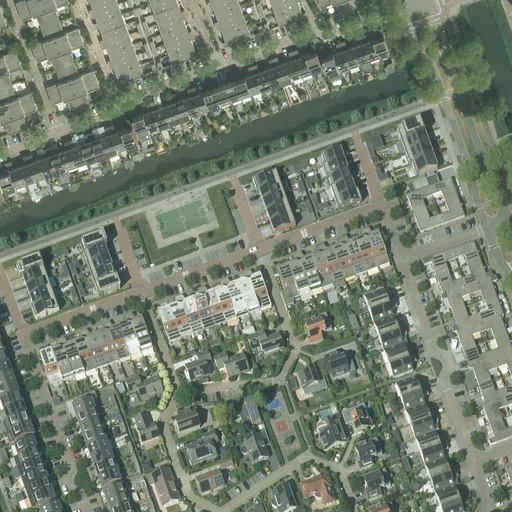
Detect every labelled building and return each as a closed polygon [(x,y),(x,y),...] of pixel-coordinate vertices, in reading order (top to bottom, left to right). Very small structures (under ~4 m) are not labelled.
[(42,0),(20,0),(16,2),(19,10),(43,2),(42,0)] [(55,7),(70,2),(68,0),(48,0),(43,2),(50,23),(60,20),(55,7)] [(118,3),(117,0),(94,0),(90,1),(93,8),(90,9),(91,13),(118,3)] [(179,4),(177,0),(158,0),(151,3),(154,13),(179,4)] [(240,5),(238,0),(221,0),(209,4),(210,8),(214,7),(216,14),(240,5)] [(300,6),(297,0),(285,0),(272,5),(276,15),(300,6)] [(350,11),(345,0),(318,0),(321,7),(335,2),(340,14),(350,11)] [(356,0),(345,0),(350,11),(359,8),(356,0)] [(50,23),(43,2),(19,10),(22,19),(37,14),(41,26),(50,23)] [(122,13),(118,3),(91,13),(92,16),(95,15),(98,21),(94,22),(94,23),(122,13)] [(158,23),(185,13),(184,9),(181,11),(179,4),(154,13),(158,23)] [(244,15),(240,5),(216,14),(218,20),(215,21),(216,25),(244,15)] [(280,26),(307,16),(306,12),(302,13),(300,6),(276,15),(280,26)] [(126,23),(122,13),(94,23),(96,26),(99,25),(101,32),(126,23)] [(186,24),(184,18),(187,17),(185,13),(158,23),(162,33),(186,24)] [(248,25),(244,15),(216,25),(218,28),(221,27),(223,34),(248,25)] [(82,36),(79,27),(64,32),(60,20),(50,23),(58,44),(82,36)] [(58,44),(50,23),(41,26),(46,39),(31,44),(35,53),(58,44)] [(129,33),(126,23),(101,32),(104,38),(101,40),(102,43),(129,33)] [(193,33),(192,30),(188,31),(186,24),(162,33),(165,43),(193,33)] [(251,36),(248,25),(223,34),(226,40),(222,41),(224,46),(251,36)] [(391,52),(382,27),(377,28),(379,36),(373,38),(380,56),(381,56),(391,52)] [(380,56),(373,38),(368,40),(365,32),(361,34),(370,60),(379,57),(380,60),(382,59),(381,56),(380,56)] [(133,43),(129,33),(102,43),(103,47),(106,46),(109,52),(133,43)] [(193,45),(191,38),(194,37),(193,33),(165,43),(169,53),(193,45)] [(370,60),(361,34),(356,36),(359,43),(353,45),(360,64),(361,63),(370,60)] [(71,49),(85,44),(82,36),(58,44),(66,65),(75,62),(71,49)] [(360,64),(353,45),(348,47),(345,40),(340,41),(350,67),(359,64),(360,67),(362,66),(361,63),(360,64)] [(350,67),(340,41),(336,43),(339,50),(333,53),(340,71),(341,71),(350,67)] [(323,68),(314,42),(309,44),(312,52),(306,54),(313,72),(314,72),(323,68)] [(137,54),(133,43),(109,52),(111,59),(108,60),(109,63),(137,54)] [(66,65),(58,44),(35,53),(38,61),(52,56),(56,69),(66,65)] [(200,54),(199,50),(196,51),(193,45),(169,53),(173,64),(200,54)] [(340,71),(333,53),(327,55),(325,47),(320,49),(329,75),(338,71),(340,74),(342,73),(341,71),(340,71)] [(313,72),(306,54),(300,56),(298,48),(293,50),(303,76),(312,72),(313,75),(315,75),(314,72),(313,72)] [(0,65),(19,58),(16,49),(2,55),(0,49),(0,65)] [(303,76),(293,50),(289,51),(291,59),(286,61),(292,79),(294,79),(303,76)] [(140,64),(137,54),(109,63),(110,67),(114,66),(116,72),(140,64)] [(292,79),(286,61),(280,63),(277,56),(273,57),(282,83),(291,80),(292,83),(295,82),(294,79),(292,79)] [(282,83),(273,57),(268,59),(271,66),(266,68),(272,87),(273,86),(282,83)] [(8,72),(22,67),(19,58),(0,65),(0,79),(3,88),(12,84),(8,72)] [(97,78),(94,69),(80,74),(75,62),(66,65),(73,86),(97,78)] [(272,87),(266,68),(260,70),(257,63),(252,64),(262,90),(271,87),(272,90),(274,89),(273,86),(272,87)] [(144,74),(140,64),(116,72),(118,79),(115,80),(117,84),(144,74)] [(262,90),(252,64),(248,66),(251,74),(245,76),(252,94),(253,94),(262,90)] [(73,86),(66,65),(56,69),(61,81),(47,86),(50,95),(73,86)] [(252,94),(245,76),(239,78),(237,70),(232,72),(242,98),(251,94),(252,97),(254,97),(253,94),(252,94)] [(242,98),(232,72),(228,73),(230,81),(225,83),(231,101),(233,101),(242,98)] [(86,91),(100,86),(97,78),(73,86),(81,108),(90,104),(86,91)] [(231,101),(225,83),(219,85),(216,78),(212,79),(221,105),(230,102),(231,105),(234,104),(233,101),(231,101)] [(221,105),(212,79),(207,81),(210,88),(204,90),(211,109),(212,108),(221,105)] [(11,109),(34,100),(31,92),(17,97),(12,84),(3,88),(11,109)] [(211,109),(204,90),(198,92),(196,85),(191,86),(201,112),(210,109),(211,112),(213,111),(212,108),(211,109)] [(81,108),(73,86),(50,95),(53,103),(67,98),(72,111),(81,108)] [(201,112),(191,86),(187,88),(189,96),(184,98),(191,116),(192,116),(201,112)] [(0,112),(11,109),(3,88),(0,88),(0,112)] [(191,116),(184,98),(178,100),(175,92),(171,94),(180,120),(189,117),(190,119),(193,119),(192,116),(191,116)] [(180,120),(171,94),(167,95),(169,103),(164,105),(170,123),(171,123),(180,120)] [(170,123),(164,105),(158,107),(155,99),(151,101),(160,127),(169,124),(170,127),(172,126),(171,123),(170,123)] [(23,114),(37,109),(34,100),(11,109),(18,130),(28,127),(23,114)] [(160,127),(151,101),(146,103),(149,110),(143,112),(150,131),(151,130),(160,127)] [(151,130),(150,131),(143,112),(138,114),(135,107),(130,109),(141,141),(151,137),(150,134),(152,133),(151,130)] [(18,130),(11,109),(0,112),(0,122),(4,121),(9,133),(18,130)] [(139,143),(130,117),(125,119),(128,127),(122,128),(128,147),(130,147),(139,143)] [(420,121),(396,130),(401,142),(424,133),(420,121)] [(128,147),(122,128),(116,131),(113,123),(109,125),(118,151),(127,147),(128,150),(131,150),(130,147),(128,147)] [(118,151),(109,125),(104,126),(107,134),(102,136),(108,154),(109,154),(118,151)] [(108,154),(102,136),(96,138),(93,130),(89,132),(98,158),(107,155),(108,158),(110,157),(109,154),(108,154)] [(98,158),(89,132),(84,134),(87,141),(81,143),(88,162),(89,161),(98,158)] [(424,133),(401,142),(405,154),(429,145),(424,133)] [(88,162),(81,143),(75,145),(73,138),(68,139),(78,165),(87,162),(88,165),(90,164),(89,161),(88,162)] [(78,165),(68,139),(64,141),(66,148),(61,150),(67,169),(69,169),(78,165)] [(67,169),(61,150),(55,153),(52,145),(48,147),(57,173),(66,169),(67,172),(70,171),(69,169),(67,169)] [(429,145),(405,154),(409,166),(412,165),(411,165),(433,157),(429,145)] [(57,173),(48,147),(43,148),(46,156),(40,158),(47,176),(48,176),(57,173)] [(344,160),(340,150),(321,157),(324,167),(344,160)] [(47,176),(40,158),(34,160),(32,152),(27,154),(37,180),(46,177),(47,180),(49,179),(48,176),(47,176)] [(37,180),(27,154),(23,156),(26,163),(20,165),(27,184),(28,183),(37,180)] [(437,169),(433,157),(411,165),(412,165),(416,177),(437,169)] [(27,184),(20,165),(14,167),(11,160),(7,161),(16,187),(25,184),(26,187),(29,186),(28,183),(27,184)] [(324,167),(322,168),(326,179),(331,178),(331,177),(348,171),(344,160),(324,167)] [(16,187),(7,161),(3,163),(5,170),(0,172),(0,175),(8,197),(9,197),(7,191),(16,187)] [(352,182),(348,171),(331,177),(331,178),(334,188),(352,182)] [(252,181),(256,192),(256,193),(258,192),(258,191),(280,184),(276,173),(252,181)] [(381,176),(377,177),(379,183),(388,179),(386,174),(381,176)] [(457,199),(451,180),(439,184),(436,176),(425,179),(435,207),(457,199)] [(435,207),(425,179),(412,184),(415,193),(406,196),(413,214),(435,207)] [(355,192),(352,182),(334,188),(330,189),(330,190),(334,200),(355,193),(355,192)] [(258,191),(258,192),(262,202),(284,194),(280,184),(258,191)] [(334,200),(338,211),(362,202),(358,191),(355,192),(355,193),(334,200)] [(284,194),(262,202),(266,213),(287,205),(284,194)] [(464,217),(457,199),(435,207),(442,225),(464,217)] [(287,205),(266,213),(270,224),(291,216),(287,205)] [(442,225),(435,207),(413,214),(420,233),(442,225)] [(270,224),(273,234),(295,226),(291,216),(270,224)] [(390,264),(378,233),(369,236),(370,232),(368,229),(364,230),(378,269),(390,264)] [(378,269),(364,230),(360,232),(360,235),(361,235),(364,238),(355,241),(367,273),(378,269)] [(102,235),(81,243),(84,253),(85,254),(106,246),(102,235)] [(367,273),(355,241),(346,244),(347,240),(345,237),(342,239),(355,277),(367,273)] [(355,277),(342,239),(338,240),(338,243),(342,246),(333,249),(344,281),(355,277)] [(480,262),(473,243),(451,251),(458,270),(480,262)] [(344,281),(333,249),(324,252),(324,248),(325,248),(323,245),(319,247),(333,285),(344,281)] [(82,254),(86,265),(108,258),(104,247),(106,247),(106,246),(85,254),(84,253),(82,254)] [(333,285),(319,247),(315,248),(315,251),(316,251),(319,254),(310,257),(322,289),(333,285)] [(458,270),(451,251),(429,259),(436,278),(458,270)] [(322,289),(310,257),(301,261),(302,256),(300,253),(296,255),(310,293),(322,289)] [(310,293),(296,255),(293,256),(293,259),(296,262),(288,266),(299,297),(310,293)] [(21,277),(43,269),(39,258),(15,267),(19,278),(21,277)] [(108,258),(86,265),(90,276),(112,268),(108,258)] [(487,280),(483,268),(480,262),(458,270),(465,288),(467,287),(487,280)] [(299,297),(288,266),(280,268),(279,265),(275,267),(275,268),(283,290),(280,291),(285,305),(293,303),(293,299),(299,297)] [(112,268),(90,276),(94,287),(115,279),(112,268)] [(21,277),(25,287),(47,280),(43,269),(21,277)] [(465,288),(458,270),(436,278),(443,296),(445,295),(465,288)] [(271,307),(260,275),(251,279),(251,274),(250,272),(246,273),(260,311),(271,307)] [(260,311),(246,273),(242,274),(242,277),(246,281),(237,284),(248,315),(260,311)] [(98,298),(119,290),(115,279),(94,287),(98,298)] [(496,297),(489,279),(487,280),(467,287),(474,305),(496,297)] [(47,280),(25,287),(29,298),(50,290),(47,280)] [(248,315),(237,284),(228,287),(229,282),(227,280),(223,281),(237,319),(248,315)] [(237,319),(223,281),(219,283),(220,286),(223,289),(214,292),(226,323),(237,319)] [(474,305),(467,287),(465,288),(445,295),(443,296),(440,297),(442,301),(447,299),(452,313),(474,305)] [(226,323),(214,292),(205,295),(206,291),(206,290),(204,288),(201,289),(215,327),(226,323)] [(215,327),(201,289),(197,291),(197,294),(201,297),(192,300),(203,332),(215,327)] [(394,301),(392,295),(386,297),(383,289),(363,296),(368,311),(394,301)] [(50,290),(29,298),(33,308),(33,309),(54,301),(50,290)] [(203,332),(192,300),(183,303),(183,299),(184,299),(182,296),(178,297),(192,336),(203,332)] [(192,336),(178,297),(174,299),(174,302),(175,302),(178,305),(169,308),(181,340),(192,336)] [(503,316),(496,297),(474,305),(481,324),(500,317),(503,316)] [(30,309),(30,310),(34,320),(58,312),(54,301),(33,309),(33,308),(30,309)] [(393,317),(390,310),(397,307),(394,301),(368,311),(373,324),(393,317)] [(481,324),(474,305),(452,313),(459,331),(459,332),(478,325),(481,324)] [(181,340),(169,308),(162,311),(161,308),(157,309),(157,311),(169,344),(181,340)] [(153,350),(142,318),(132,321),(133,317),(131,314),(127,316),(141,354),(153,350)] [(331,331),(325,314),(304,322),(307,332),(309,338),(307,339),(310,346),(322,341),(320,335),(331,331)] [(141,354),(127,316),(124,317),(124,320),(127,323),(119,326),(130,358),(141,354)] [(378,338),(404,328),(402,322),(396,324),(393,317),(373,324),(378,338)] [(507,335),(500,317),(481,324),(478,325),(485,343),(507,335)] [(130,358),(119,326),(110,330),(110,325),(109,323),(105,324),(118,362),(130,358)] [(118,362),(105,324),(101,325),(101,328),(105,331),(96,335),(107,366),(118,362)] [(485,343),(478,325),(459,332),(459,331),(456,332),(462,351),(485,343)] [(404,328),(378,338),(383,351),(407,343),(404,335),(406,334),(404,328)] [(107,366),(96,335),(87,338),(88,333),(86,331),(82,332),(96,370),(107,366)] [(96,370),(82,332),(78,333),(79,336),(82,339),(73,343),(85,374),(96,370)] [(284,350),(282,346),(278,335),(266,339),(263,333),(247,339),(251,351),(257,348),(258,351),(261,350),(264,357),(282,351),(284,350)] [(511,354),(511,350),(507,335),(485,343),(491,362),(494,361),(511,354)] [(85,374),(73,343),(65,346),(65,341),(64,339),(60,340),(74,378),(85,374)] [(74,378),(60,340),(56,341),(56,344),(60,348),(51,351),(62,382),(74,378)] [(388,365),(414,355),(412,349),(409,350),(407,343),(383,351),(388,365)] [(491,362),(485,343),(462,351),(469,370),(472,369),(491,362)] [(62,382),(51,351),(44,353),(43,350),(38,352),(38,353),(50,387),(62,382)] [(209,376),(206,366),(212,364),(207,352),(196,356),(198,363),(186,367),(185,367),(190,382),(191,382),(208,375),(209,376)] [(333,380),(355,372),(349,356),(340,359),(338,353),(325,357),(333,380)] [(248,371),(243,356),(227,361),(225,354),(213,359),(218,371),(224,368),(228,378),(248,371)] [(511,375),(511,354),(494,361),(501,379),(511,375)] [(413,372),(410,364),(416,362),(414,355),(388,365),(393,379),(413,372)] [(501,379),(494,361),(491,362),(472,369),(479,387),(501,379)] [(0,378),(12,374),(8,364),(0,367),(0,378)] [(327,389),(323,377),(316,379),(313,370),(297,376),(304,397),(327,389)] [(0,390),(15,384),(12,374),(0,378),(0,390)] [(511,375),(501,379),(507,398),(511,395),(511,375)] [(400,398),(426,389),(424,383),(417,385),(415,377),(395,384),(400,398)] [(151,401),(164,396),(157,378),(140,385),(138,378),(125,382),(129,395),(137,392),(140,401),(150,397),(151,401)] [(507,398),(501,379),(479,387),(485,405),(485,406),(504,399),(507,398)] [(19,395),(15,384),(0,390),(0,401),(19,395)] [(122,384),(115,386),(118,395),(125,392),(122,384)] [(425,405),(422,397),(428,395),(426,389),(400,398),(405,412),(425,405)] [(95,411),(91,401),(97,399),(94,392),(72,400),(74,406),(72,407),(76,417),(95,411)] [(23,405),(19,395),(0,401),(4,412),(23,405)] [(511,417),(504,399),(485,406),(485,405),(482,406),(489,425),(511,417)] [(261,423),(252,400),(244,403),(245,406),(242,407),(242,405),(236,408),(235,408),(233,409),(233,411),(232,412),(232,414),(233,415),(234,416),(235,417),(236,418),(238,418),(239,418),(244,431),(253,428),(253,426),(261,423)] [(26,415),(23,405),(4,412),(6,419),(2,420),(3,423),(26,415)] [(436,416),(433,410),(427,412),(425,405),(405,412),(410,425),(436,416)] [(372,427),(364,406),(341,414),(346,426),(352,424),(355,433),(372,427)] [(200,428),(195,415),(197,414),(195,408),(180,414),(182,419),(175,422),(180,435),(200,428)] [(98,421),(95,411),(76,417),(80,428),(98,421)] [(30,425),(26,415),(3,423),(4,423),(3,424),(6,434),(30,425)] [(158,438),(154,425),(150,426),(146,416),(134,420),(138,430),(137,431),(142,444),(158,438)] [(438,431),(436,423),(438,422),(436,416),(410,425),(415,439),(434,432),(438,431)] [(511,437),(511,419),(511,417),(489,425),(494,439),(488,441),(490,446),(511,437)] [(102,431),(98,421),(80,428),(83,438),(102,431)] [(324,452),(347,443),(339,422),(316,430),(324,452)] [(30,425),(6,434),(5,434),(9,445),(34,436),(30,425)] [(106,441),(102,431),(83,438),(87,448),(106,441)] [(268,459),(264,448),(263,445),(269,443),(265,431),(259,433),(259,435),(244,441),(246,447),(242,449),(240,452),(241,454),(244,456),(248,454),(252,465),(268,459)] [(446,443),(443,437),(437,439),(434,432),(415,439),(420,453),(446,443)] [(216,456),(212,444),(217,442),(214,433),(202,437),(204,442),(186,449),(192,465),(216,456)] [(37,450),(33,439),(14,446),(18,457),(37,450)] [(382,455),(376,439),(354,447),(360,463),(358,463),(357,464),(360,471),(372,466),(370,460),(382,455)] [(109,451),(106,441),(87,448),(91,458),(109,451)] [(444,459),(442,452),(448,450),(446,443),(420,453),(424,466),(444,459)] [(37,450),(18,457),(13,458),(17,469),(40,460),(37,450)] [(113,462),(109,451),(91,458),(94,468),(113,462)] [(455,471),(453,464),(447,467),(444,459),(424,466),(429,480),(455,471)] [(44,470),(40,460),(17,469),(20,479),(44,470)] [(232,466),(230,460),(219,465),(221,471),(232,466)] [(117,472),(113,462),(94,468),(98,478),(117,472)] [(48,480),(44,470),(20,479),(24,489),(48,480)] [(390,486),(384,470),(363,478),(366,488),(368,494),(366,494),(369,502),(381,497),(379,491),(390,486)] [(223,487),(218,471),(196,479),(201,495),(223,487)] [(458,485),(455,478),(458,477),(455,471),(429,480),(434,493),(458,485)] [(121,482),(117,472),(98,478),(102,489),(121,482)] [(178,502),(173,488),(175,487),(171,478),(165,480),(162,472),(147,478),(150,487),(153,485),(156,494),(158,493),(163,507),(178,502)] [(332,489),(327,476),(313,481),(305,484),(300,485),(300,486),(300,487),(304,499),(314,496),(315,497),(316,499),(317,499),(319,500),(321,499),(323,504),(324,506),(334,502),(333,500),(330,490),(332,489)] [(51,491),(48,480),(24,489),(28,499),(51,491)] [(129,495),(126,484),(103,493),(107,503),(129,495)] [(465,498),(463,491),(461,492),(458,485),(434,493),(439,507),(465,498)] [(304,511),(300,499),(293,502),(288,488),(272,493),(274,500),(272,502),(271,504),(272,506),(273,508),(275,509),(277,508),(278,511),(290,511),(292,511),(291,511),(304,511)] [(55,501),(51,491),(28,499),(32,510),(55,501)] [(114,511),(134,505),(130,495),(129,495),(107,503),(110,511),(114,511)] [(463,511),(461,506),(467,504),(465,498),(439,507),(440,511),(463,511)] [(393,511),(390,502),(369,510),(369,511),(393,511)] [(61,511),(58,503),(39,510),(39,511),(61,511)]
